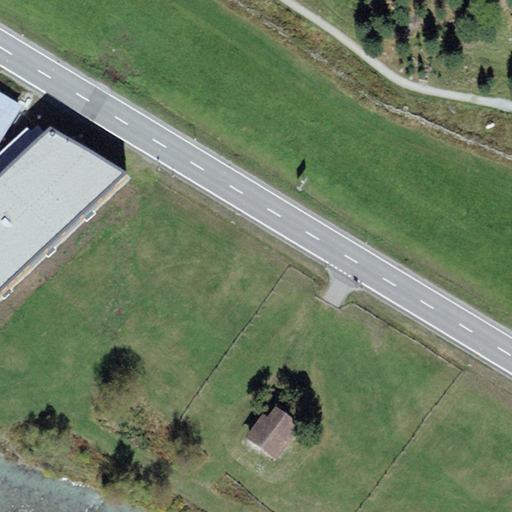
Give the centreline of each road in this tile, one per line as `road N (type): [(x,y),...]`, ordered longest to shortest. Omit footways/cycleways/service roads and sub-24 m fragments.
road 1 (primary): [(511,356),(0,46)]
road 2 (track): [(290,0),(406,84),(511,105)]
